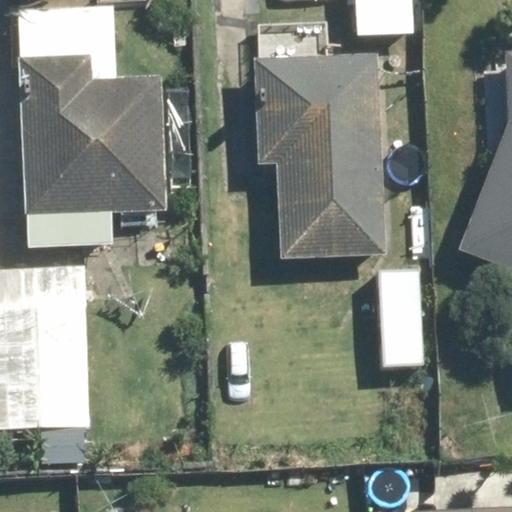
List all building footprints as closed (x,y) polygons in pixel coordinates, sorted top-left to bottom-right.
[(144,0),(88,0),(89,27),(145,26),(144,0)] [(286,261),(386,257),(379,57),(279,61),(286,261)] [(511,270),(511,61),(508,62),(511,120),(511,127),(462,250),(511,270)] [(25,220),(162,217),(159,77),(21,81),(25,220)] [(435,152),(394,150),(391,215),(433,216),(435,152)] [(0,424),(86,421),(80,268),(0,271),(0,424)] [(426,275),(382,273),(378,374),(423,375),(426,275)] [(190,408),(149,405),(145,453),(187,455),(190,408)]
